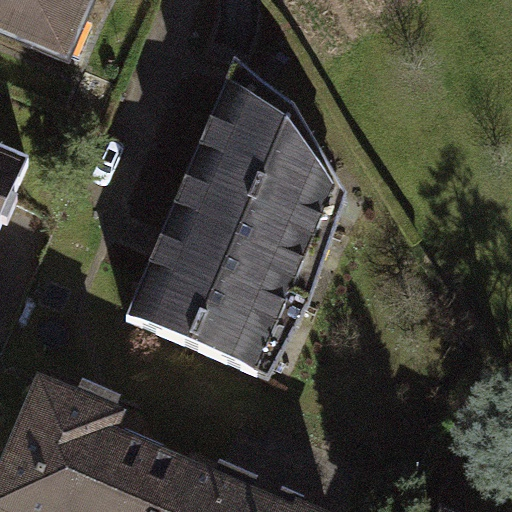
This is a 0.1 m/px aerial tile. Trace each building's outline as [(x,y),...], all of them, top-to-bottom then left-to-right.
[(0,0),(0,37),(56,61),(82,0),(0,0)] [(219,86),(172,198),(302,253),(327,194),(279,127),(219,86)] [(0,212),(21,165),(0,155),(0,212)] [(249,377),(302,253),(172,198),(118,322),(249,377)] [(159,511),(176,474),(174,473),(170,481),(109,455),(106,461),(95,456),(108,424),(33,392),(0,467),(0,511),(159,511)] [(176,474),(159,511),(266,511),(240,501),(241,498),(208,484),(207,487),(176,474)]
